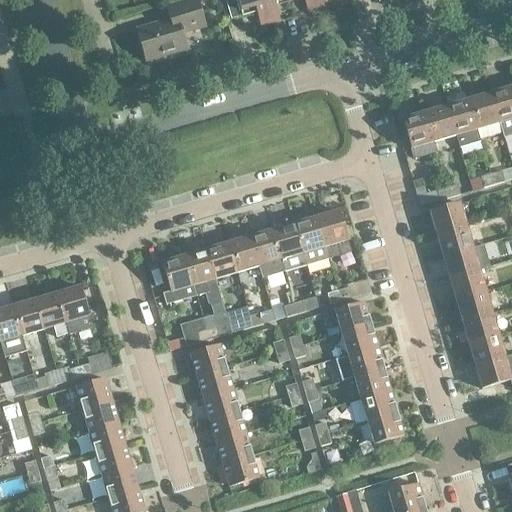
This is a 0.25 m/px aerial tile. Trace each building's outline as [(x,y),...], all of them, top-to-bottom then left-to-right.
[(205,28),(197,0),(194,0),(166,9),(170,22),(136,32),(136,33),(137,33),(146,61),(144,61),(145,62),(186,50),(186,49),(185,49),(181,35),(205,28)] [(261,29),(270,26),(262,0),(224,0),(225,2),(233,0),(236,0),(241,13),(255,9),(261,29)] [(262,0),(270,26),(280,23),(274,3),(284,0),(262,0)] [(303,0),(308,15),(317,12),(313,0),(303,0)] [(313,0),(317,12),(327,9),(324,0),(313,0)] [(490,94),(502,134),(502,136),(511,132),(511,88),(490,94)] [(468,101),(477,131),(476,131),(479,140),(502,134),(490,94),(468,101)] [(446,107),(455,137),(459,149),(480,142),(479,140),(476,131),(477,131),(468,101),(446,107)] [(424,114),(433,143),(455,137),(446,107),(424,114)] [(402,120),(411,150),(413,160),(436,153),(433,143),(424,114),(402,120)] [(511,169),(500,173),(490,176),(493,186),(511,180),(511,169)] [(490,176),(480,179),(467,183),(470,193),(493,186),(490,176)] [(446,189),(449,199),(460,196),(457,186),(446,189)] [(436,192),(439,202),(449,199),(446,189),(436,192)] [(416,198),(419,208),(428,205),(439,202),(436,192),(416,198)] [(429,213),(436,236),(466,227),(459,205),(429,213)] [(315,219),(327,260),(350,253),(338,212),(315,219)] [(306,267),(327,260),(315,219),(293,225),(306,267)] [(280,261),(284,272),(284,273),(306,267),(293,225),(271,232),(280,261)] [(466,227),(436,236),(442,258),(472,249),(466,227)] [(284,272),(280,261),(271,232),(250,238),(258,268),(267,265),(270,276),(284,272)] [(228,244),(237,274),(258,268),(250,238),(228,244)] [(206,251),(215,281),(237,274),(228,244),(206,251)] [(442,258),(449,280),(479,271),(472,249),(442,258)] [(184,257),(196,297),(206,294),(208,300),(214,304),(221,302),(215,281),(206,251),(184,257)] [(166,306),(196,297),(184,257),(161,264),(170,292),(162,295),(165,307),(167,307),(166,306)] [(502,264),(484,265),(485,282),(503,280),(502,264)] [(479,271),(449,280),(455,302),(485,293),(479,271)] [(65,325),(68,335),(68,336),(91,329),(79,288),(57,295),(65,325)] [(337,292),(340,303),(350,300),(347,289),(337,292)] [(327,295),(330,306),(340,303),(337,292),(327,295)] [(455,302),(462,324),(491,315),(485,293),(455,302)] [(35,301),(43,331),(53,328),(56,338),(68,335),(65,325),(57,295),(35,301)] [(22,337),(43,331),(35,301),(13,308),(22,337)] [(293,305),(296,316),(306,313),(303,302),(293,305)] [(334,313),(341,336),(371,327),(364,304),(334,313)] [(271,312),(274,322),(296,316),(293,305),(271,312)] [(252,329),(249,318),(246,307),(236,310),(225,314),(231,335),(242,332),(252,329)] [(13,308),(0,311),(0,343),(22,337),(13,308)] [(271,312),(249,318),(252,329),(274,322),(271,312)] [(231,335),(225,314),(203,320),(209,341),(231,335)] [(491,315),(462,324),(468,346),(498,337),(491,315)] [(209,341),(203,320),(180,327),(186,348),(209,341)] [(371,327),(341,336),(347,357),(377,349),(371,327)] [(468,346),(475,367),(504,359),(498,337),(468,346)] [(291,350),(302,347),(299,338),(288,340),(291,350)] [(286,352),(283,342),(272,345),(275,355),(286,352)] [(189,355),(196,378),(226,369),(219,347),(189,355)] [(305,357),(302,347),(291,350),(294,360),(305,357)] [(347,357),(354,379),(384,371),(377,349),(347,357)] [(286,352),(275,355),(278,365),(289,362),(286,352)] [(88,366),(78,368),(81,379),(113,370),(108,353),(87,359),(88,366)] [(504,359),(475,367),(481,390),(511,381),(504,359)] [(67,369),(56,372),(60,385),(81,379),(78,368),(68,371),(67,369)] [(196,378),(203,400),(232,391),(226,369),(196,378)] [(390,392),(384,371),(354,379),(360,401),(390,392)] [(38,392),(60,385),(56,372),(44,376),(45,378),(35,381),(38,392)] [(23,379),(11,383),(16,398),(38,392),(35,381),(24,384),(23,379)] [(75,389),(82,412),(112,403),(105,380),(75,389)] [(301,384),(304,394),(315,391),(312,381),(301,384)] [(0,389),(0,391),(0,402),(16,398),(11,383),(0,386),(0,389)] [(288,399),(298,396),(295,385),(285,388),(288,399)] [(203,400),(209,422),(239,413),(232,391),(203,400)] [(318,401),(315,391),(304,394),(307,404),(318,401)] [(360,401),(367,423),(396,414),(390,392),(360,401)] [(291,409),(301,406),(298,396),(288,399),(291,409)] [(112,403),(82,412),(88,434),(118,425),(112,403)] [(239,413),(209,422),(215,444),(245,435),(239,413)] [(27,417),(30,427),(40,424),(38,414),(27,417)] [(396,414),(367,423),(373,446),(403,437),(396,414)] [(11,422),(14,432),(24,429),(21,419),(11,422)] [(40,424),(30,427),(33,437),(44,434),(40,424)] [(314,427),(317,438),(327,435),(325,424),(314,427)] [(88,434),(95,456),(125,447),(118,425),(88,434)] [(24,429),(14,432),(17,442),(27,439),(24,429)] [(311,439),(308,429),(298,432),(301,442),(311,439)] [(215,444),(222,466),(252,457),(245,435),(215,444)] [(317,438),(320,448),(330,445),(327,435),(317,438)] [(311,439),(301,442),(304,453),(314,450),(311,439)] [(125,447),(95,456),(101,477),(131,469),(125,447)] [(252,457),(222,466),(229,488),(258,480),(252,457)] [(40,461),(43,471),(53,468),(50,458),(40,461)] [(27,476),(37,473),(34,462),(24,465),(27,476)] [(53,468),(43,471),(46,481),(56,478),(53,468)] [(101,477),(108,499),(138,490),(131,469),(101,477)] [(37,473),(27,476),(30,486),(40,483),(37,473)] [(94,495),(92,481),(79,482),(79,486),(67,488),(68,498),(94,495)] [(388,494),(392,511),(412,511),(424,508),(417,486),(388,494)] [(143,511),(138,490),(108,499),(111,511),(143,511)] [(336,501),(339,511),(352,511),(348,498),(336,501)] [(53,504),(55,511),(64,511),(66,511),(63,501),(53,504)]
